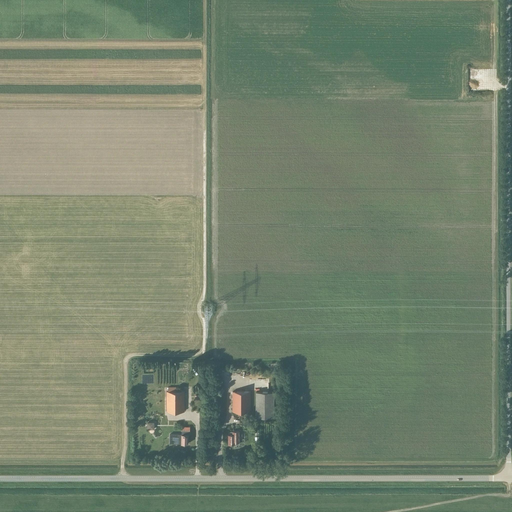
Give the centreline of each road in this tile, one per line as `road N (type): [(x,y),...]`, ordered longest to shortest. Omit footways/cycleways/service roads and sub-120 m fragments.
road 1 (unclassified): [(508,478),(0,478)]
road 2 (unclassified): [(508,478),(508,0)]
